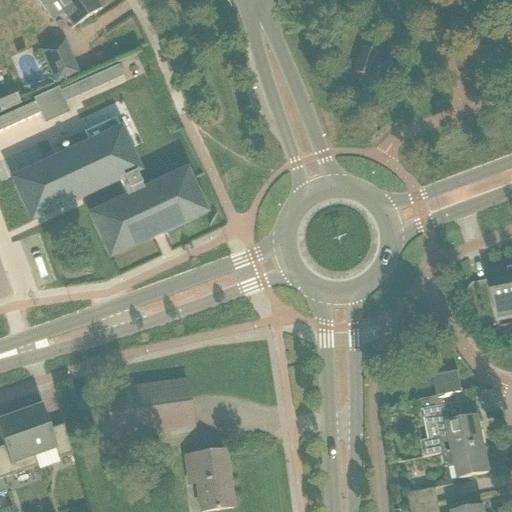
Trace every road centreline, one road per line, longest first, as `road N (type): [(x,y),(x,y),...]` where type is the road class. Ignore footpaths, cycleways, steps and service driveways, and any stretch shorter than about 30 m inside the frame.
road 1 (tertiary): [(0,363),(98,339),(292,271)]
road 2 (tertiary): [(283,243),(0,349)]
road 3 (tertiary): [(353,511),(357,290)]
road 4 (tertiary): [(323,293),(334,511)]
road 5 (tertiary): [(340,189),(283,58),(254,15)]
road 6 (tertiary): [(254,15),(306,198)]
road 7 (tertiary): [(511,164),(377,207)]
road 8 (tertiary): [(389,245),(511,192)]
road 9 (residential): [(181,112),(132,0)]
